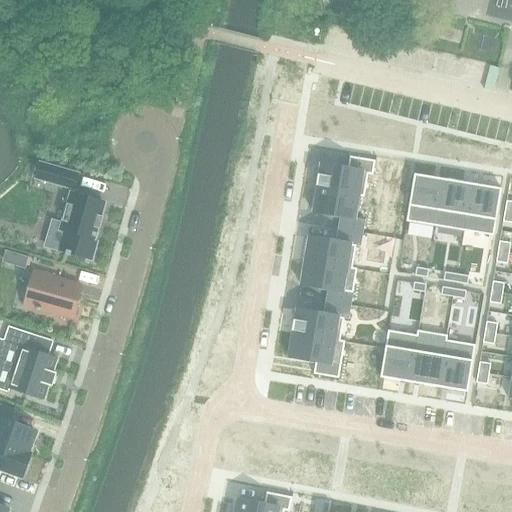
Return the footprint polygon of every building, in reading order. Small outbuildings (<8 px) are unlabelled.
[(318,172),(316,188),(359,195),(359,196),(363,197),(367,174),(372,175),(374,160),(349,156),(347,169),(320,164),(318,172)] [(39,163),(35,178),(73,189),(78,173),(39,163)] [(413,174),(406,221),(435,226),(443,179),(413,174)] [(443,179),(435,226),(463,231),(471,183),(443,179)] [(471,183),(463,231),(493,236),(501,188),(471,183)] [(316,188),(311,211),(339,216),(337,229),(362,232),(364,220),(355,218),(359,196),(359,195),(316,188)] [(52,221),(45,246),(55,248),(55,249),(65,252),(65,254),(69,256),(70,253),(90,259),(95,242),(92,241),(96,227),(99,228),(102,217),(99,216),(103,202),(71,193),(62,224),(52,221)] [(511,212),(504,211),(502,221),(511,222),(511,212)] [(307,237),(303,260),(352,268),(356,245),(360,246),(362,232),(337,229),(335,241),(307,237)] [(499,241),(497,251),(508,253),(510,243),(499,241)] [(497,251),(496,262),(507,263),(508,253),(497,251)] [(303,260),(299,284),(327,288),(325,301),(350,305),(356,268),(352,268),(303,260)] [(416,267),(414,275),(426,277),(428,269),(416,267)] [(73,319),(83,284),(32,268),(22,304),(73,319)] [(444,272),(443,280),(455,282),(456,274),(444,272)] [(456,274),(455,282),(467,284),(468,276),(456,274)] [(492,281),(491,291),(502,293),(503,283),(492,281)] [(413,282),(412,290),(424,292),(425,284),(413,282)] [(442,287),(440,295),(452,297),(454,289),(442,287)] [(454,289),(452,297),(464,299),(466,291),(454,289)] [(491,291),(489,302),(500,304),(502,293),(491,291)] [(295,310),(291,333),(339,341),(339,340),(343,318),(348,319),(350,305),(325,301),(323,314),(295,310)] [(486,321),(484,332),(495,334),(497,323),(486,321)] [(8,387),(43,399),(48,384),(51,386),(55,373),(52,372),(56,358),(40,353),(44,339),(8,327),(0,352),(0,388),(7,391),(8,387)] [(382,361),(380,377),(409,382),(417,335),(416,335),(387,330),(382,361)] [(417,335),(409,382),(437,387),(445,340),(446,340),(447,336),(417,330),(416,335),(417,335)] [(484,332),(482,342),(493,344),(495,334),(484,332)] [(291,336),(287,356),(315,361),(313,373),(333,377),(338,378),(344,341),(339,340),(339,341),(291,333),(291,336)] [(445,340),(437,387),(466,391),(469,376),(475,345),(474,345),(446,340),(445,340)] [(479,362),(477,372),(488,374),(490,363),(479,362)] [(477,372),(476,382),(487,384),(488,374),(477,372)] [(27,453),(35,431),(9,422),(14,409),(0,403),(0,443),(29,454),(29,453),(27,453)] [(0,469),(21,477),(29,454),(0,443),(0,469)] [(236,499),(233,511),(282,511),(283,510),(288,511),(291,497),(266,492),(263,505),(236,499)]
